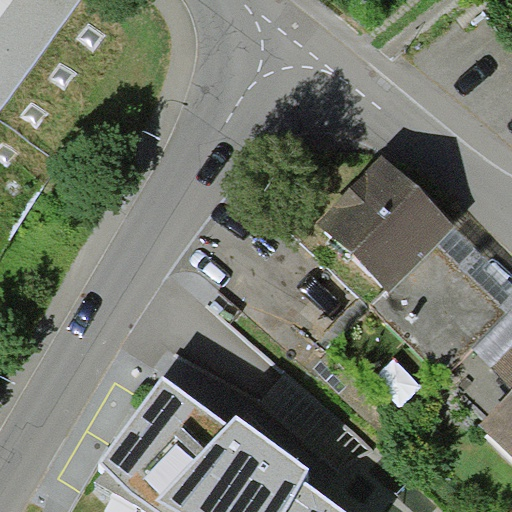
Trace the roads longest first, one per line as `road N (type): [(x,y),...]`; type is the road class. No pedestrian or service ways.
road 1 (residential): [(0,498),(225,125),(290,36)]
road 2 (residential): [(511,221),(290,36)]
